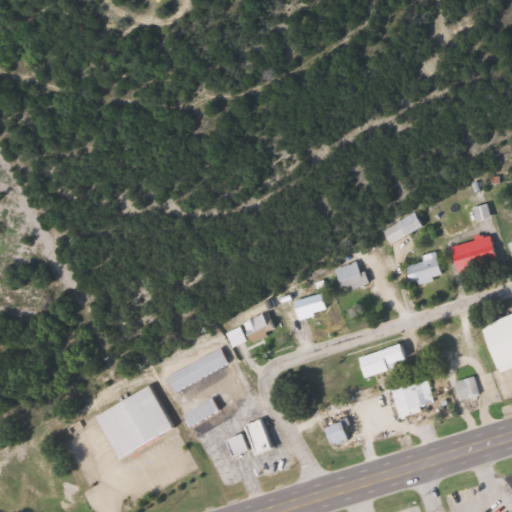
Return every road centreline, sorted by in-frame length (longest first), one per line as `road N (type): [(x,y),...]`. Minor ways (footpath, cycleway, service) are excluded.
road 1 (residential): [(319,497),(268,380),(272,365),(511,292)]
road 2 (trunk): [(319,497),(511,436)]
